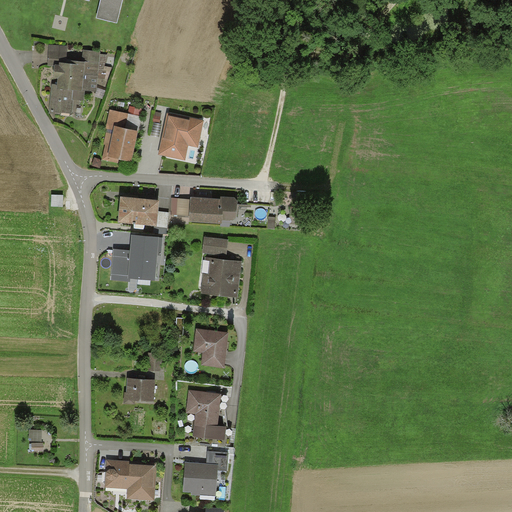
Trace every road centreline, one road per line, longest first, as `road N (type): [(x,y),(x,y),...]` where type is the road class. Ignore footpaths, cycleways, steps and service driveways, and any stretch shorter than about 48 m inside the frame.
road 1 (unclassified): [(0,36),(76,181),(87,220),(84,511)]
road 2 (track): [(393,0),(355,47),(288,52),(261,187)]
